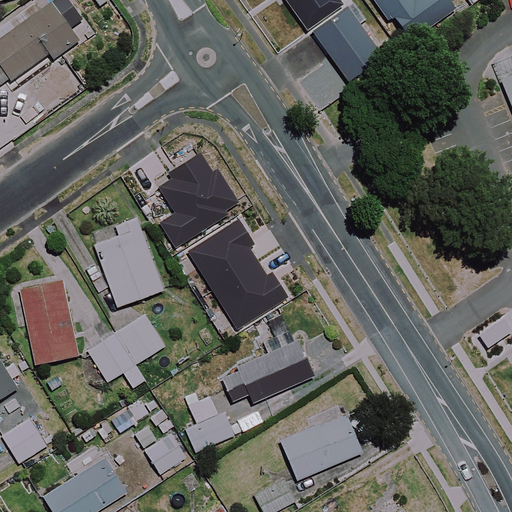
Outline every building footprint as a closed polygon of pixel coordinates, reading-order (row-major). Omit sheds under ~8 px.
[(76,21),(61,0),(55,0),(11,31),(8,25),(0,30),(0,87),(47,56),(51,61),(75,44),(65,29),(76,21)] [(361,37),(336,0),(270,0),(294,35),(304,29),(325,60),(361,37)] [(511,52),(491,62),(511,113),(511,52)] [(196,198),(188,203),(175,180),(171,173),(145,188),(204,290),(245,266),(222,228),(216,231),(196,198)] [(162,292),(135,219),(113,227),(117,237),(92,246),(115,309),(162,292)] [(76,357),(60,283),(18,291),(34,366),(76,357)] [(241,332),(234,314),(220,319),(228,337),(241,332)] [(163,348),(144,316),(86,350),(106,383),(122,374),(131,390),(144,382),(135,365),(163,348)] [(310,378),(296,344),(218,377),(229,403),(248,395),(251,403),(310,378)] [(3,369),(0,364),(0,399),(15,390),(10,381),(20,375),(13,363),(3,369)] [(222,412),(217,415),(208,397),(187,407),(196,426),(185,431),(195,453),(233,435),(222,412)] [(149,413),(141,399),(107,420),(115,433),(149,413)] [(173,428),(161,410),(149,419),(161,436),(173,428)] [(50,443),(33,416),(0,437),(17,465),(50,443)] [(360,454),(345,416),(278,443),(294,481),(360,454)] [(155,440),(147,427),(132,436),(139,449),(155,440)] [(185,459),(170,435),(143,452),(157,476),(185,459)] [(96,511),(124,496),(95,447),(65,464),(73,478),(40,498),(48,511),(96,511)] [(274,511),(293,503),(282,481),(254,496),(261,511),(274,511)]
